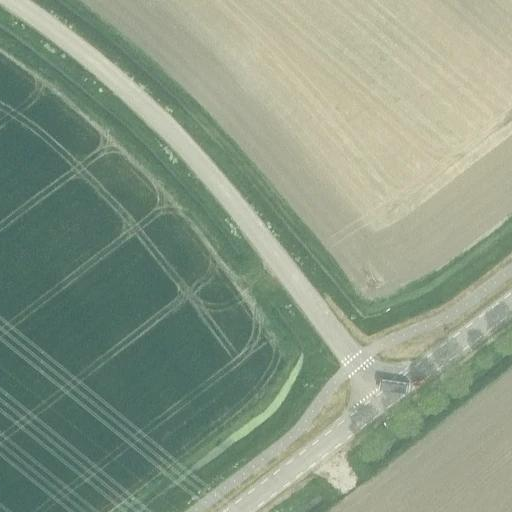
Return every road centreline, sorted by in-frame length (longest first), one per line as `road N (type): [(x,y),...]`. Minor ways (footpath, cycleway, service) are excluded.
road 1 (unclassified): [(384,402),(237,206),(55,30),(6,0)]
road 2 (tertiary): [(240,511),(384,402)]
road 3 (tertiary): [(384,402),(511,304)]
